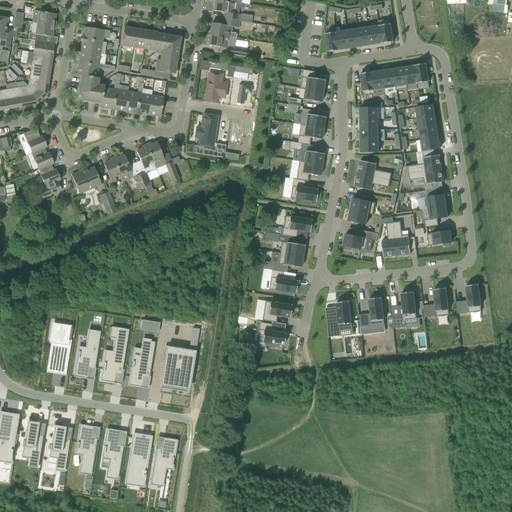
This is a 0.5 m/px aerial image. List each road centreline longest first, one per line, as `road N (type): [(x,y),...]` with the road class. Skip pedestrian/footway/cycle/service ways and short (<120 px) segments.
road 1 (residential): [(316,277),(395,275),(468,261),(443,59),(414,45)]
road 2 (residential): [(414,45),(340,63),(341,155),(316,277)]
road 3 (residential): [(0,376),(7,386),(48,397),(178,417)]
road 4 (residential): [(194,22),(72,3)]
